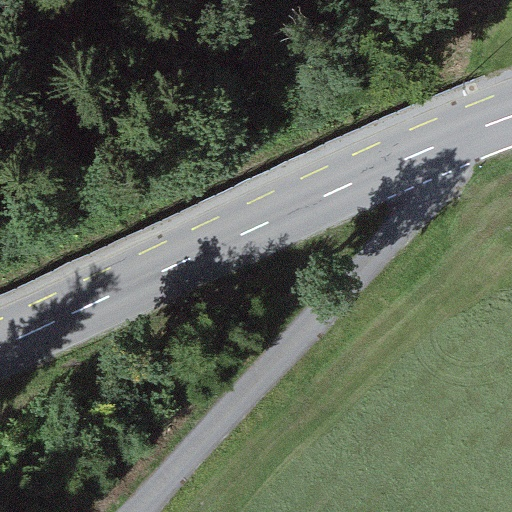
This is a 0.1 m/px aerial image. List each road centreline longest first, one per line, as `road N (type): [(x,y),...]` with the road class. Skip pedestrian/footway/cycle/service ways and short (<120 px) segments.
road 1 (secondary): [(0,348),(441,146)]
road 2 (residential): [(441,146),(418,201),(142,511)]
